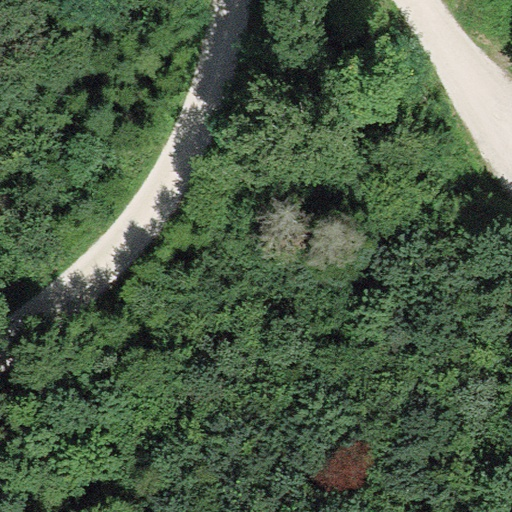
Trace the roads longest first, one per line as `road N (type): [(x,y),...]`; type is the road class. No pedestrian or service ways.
road 1 (residential): [(229,0),(194,138),(106,263),(0,355)]
road 2 (track): [(511,105),(480,82),(418,0)]
